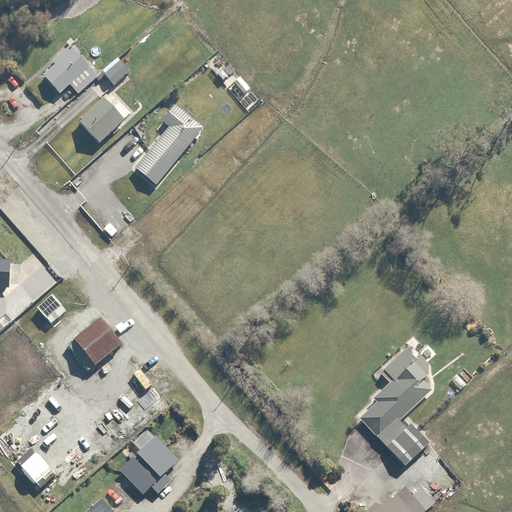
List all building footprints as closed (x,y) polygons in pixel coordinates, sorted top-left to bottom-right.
[(99,73),(69,40),(49,58),(54,64),(42,75),(58,92),(68,83),(77,93),(99,73)] [(117,56),(100,70),(113,85),(129,71),(117,56)] [(77,121),(98,142),(122,119),(101,98),(77,121)] [(134,167),(153,183),(200,127),(172,103),(160,117),(169,125),(134,167)] [(121,343),(100,316),(66,341),(87,369),(121,343)] [(405,426),(399,419),(431,390),(420,378),(431,367),(420,356),(415,360),(404,348),(382,368),(392,379),(374,396),(377,399),(358,417),(384,446),(405,426)] [(155,435),(118,470),(140,494),(149,486),(155,492),(169,479),(163,473),(178,459),(155,435)] [(368,511),(423,511),(425,510),(405,484),(368,511)] [(112,511),(100,498),(83,511),(112,511)]
